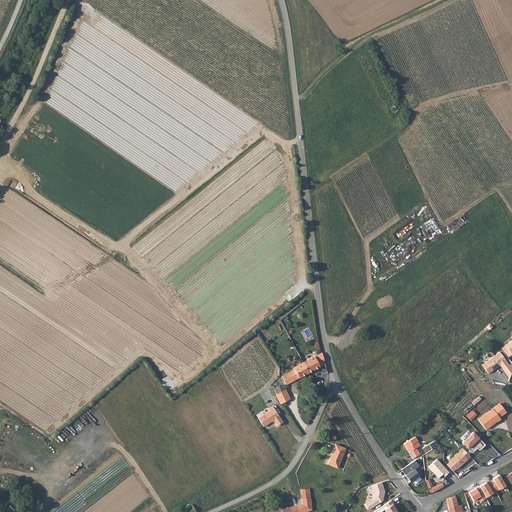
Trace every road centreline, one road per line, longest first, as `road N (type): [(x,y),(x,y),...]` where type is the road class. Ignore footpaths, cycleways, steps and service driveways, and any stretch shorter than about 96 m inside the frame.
road 1 (track): [(316,283),(301,286),(290,154),(263,129),(122,246),(0,169)]
road 2 (unclassified): [(337,384),(323,341),(280,0)]
road 3 (track): [(324,343),(367,284),(363,240),(332,181),(365,159)]
road 4 (unclassified): [(212,511),(291,465),(337,384)]
road 5 (track): [(295,99),(361,38),(445,0)]
road 6 (track): [(343,394),(472,285)]
road 7 (track): [(67,0),(0,142)]
road 8 (unclassified): [(418,507),(337,384)]
road 9 (track): [(122,246),(214,351)]
